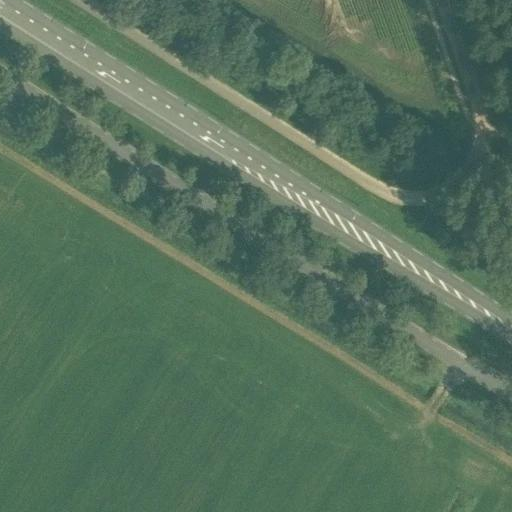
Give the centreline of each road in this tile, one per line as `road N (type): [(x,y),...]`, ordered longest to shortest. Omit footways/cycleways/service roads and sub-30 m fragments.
road 1 (primary): [(511,327),(0,1)]
road 2 (unclassified): [(511,391),(0,73)]
road 3 (unclassified): [(478,128),(475,155),(458,179),(425,196),(395,195),(76,0)]
road 4 (track): [(478,128),(443,0)]
